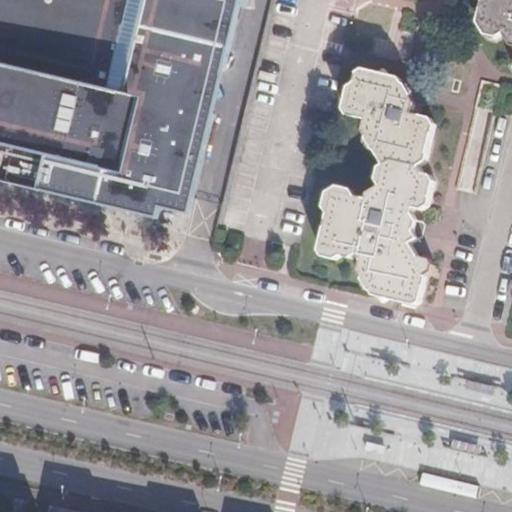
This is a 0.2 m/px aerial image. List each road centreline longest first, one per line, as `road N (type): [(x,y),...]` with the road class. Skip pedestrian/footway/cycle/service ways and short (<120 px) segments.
road 1 (secondary): [(511,357),(0,238)]
road 2 (secondary): [(459,511),(0,406)]
road 3 (secondary): [(0,457),(237,511)]
